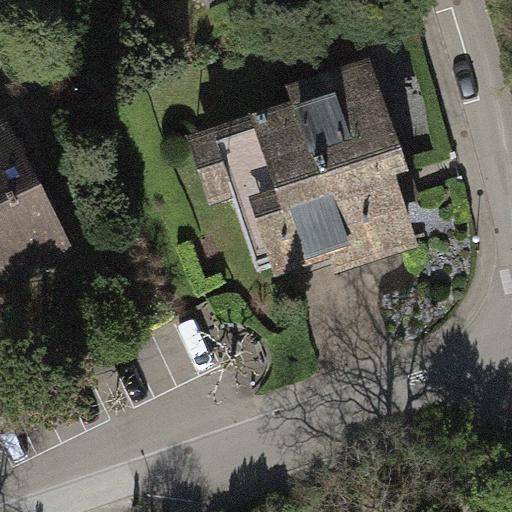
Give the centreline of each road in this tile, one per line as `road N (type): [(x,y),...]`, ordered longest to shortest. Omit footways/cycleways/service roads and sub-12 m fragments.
road 1 (residential): [(511,363),(36,511)]
road 2 (residential): [(456,0),(511,211)]
